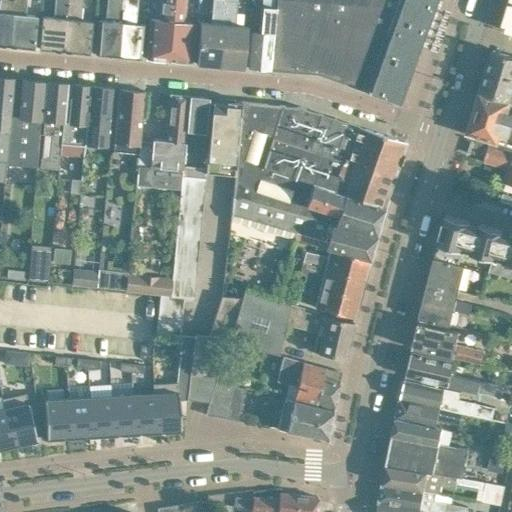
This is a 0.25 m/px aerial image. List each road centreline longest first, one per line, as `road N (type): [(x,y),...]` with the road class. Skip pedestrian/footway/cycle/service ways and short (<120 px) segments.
road 1 (residential): [(0,58),(340,95),(438,133)]
road 2 (tertiary): [(438,133),(357,450),(343,472)]
road 3 (tertiary): [(343,472),(220,465),(0,492)]
